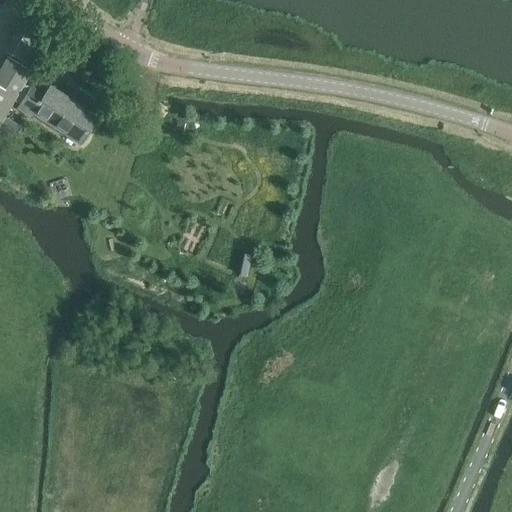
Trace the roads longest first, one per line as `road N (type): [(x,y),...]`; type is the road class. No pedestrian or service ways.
road 1 (unclassified): [(511,134),(365,92),(148,60),(52,0)]
road 2 (unclassified): [(458,511),(511,379)]
